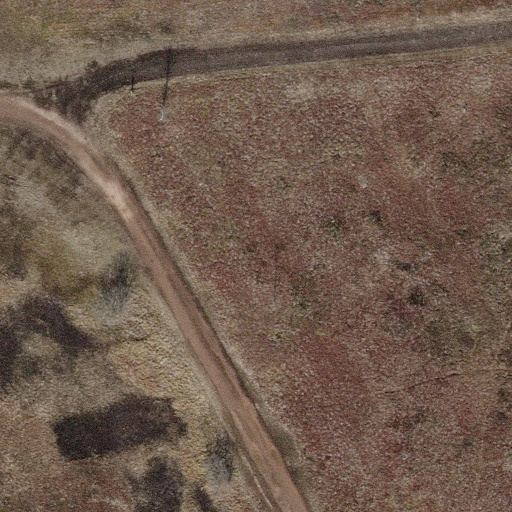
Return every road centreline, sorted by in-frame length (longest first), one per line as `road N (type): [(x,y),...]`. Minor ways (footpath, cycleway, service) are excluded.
road 1 (track): [(293,511),(113,193),(49,129),(0,113)]
road 2 (track): [(49,129),(85,76),(139,58),(511,14)]
